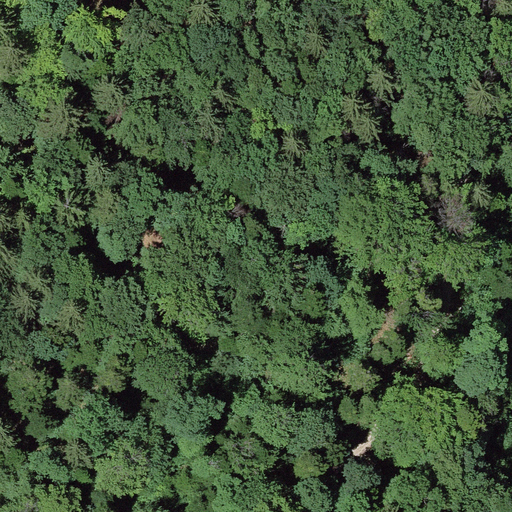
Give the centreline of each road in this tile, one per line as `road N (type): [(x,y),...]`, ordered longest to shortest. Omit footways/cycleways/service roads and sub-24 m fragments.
road 1 (track): [(301,0),(211,98),(39,511)]
road 2 (track): [(470,0),(470,125),(427,370),(360,449),(285,511)]
